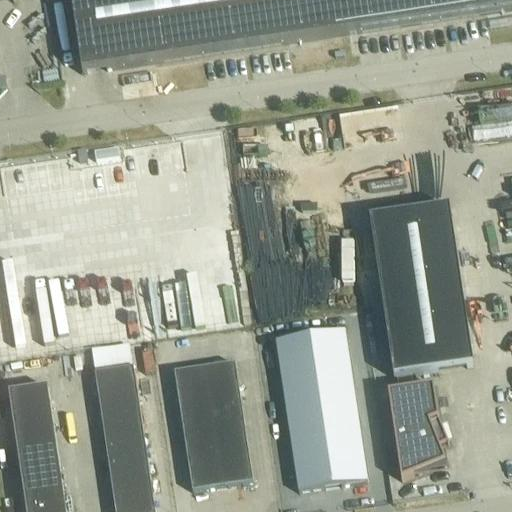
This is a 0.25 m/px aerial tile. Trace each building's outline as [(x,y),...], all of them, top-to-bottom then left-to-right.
[(511,0),(71,0),(83,78),(511,13),(511,0)] [(361,129),(393,127),(393,124),(402,123),(401,113),(360,115),(361,129)] [(80,166),(88,165),(86,153),(78,154),(80,166)] [(414,393),(413,390),(412,379),(474,370),(450,211),(371,223),(395,382),(400,381),(402,394),(388,397),(401,486),(413,481),(448,476),(446,459),(443,459),(440,452),(450,448),(438,419),(434,390),(414,393)] [(345,336),(277,346),(299,497),(368,487),(345,336)] [(236,368),(175,377),(193,496),(254,487),(236,368)] [(154,511),(134,372),(95,378),(115,511),(154,511)] [(65,511),(48,391),(9,397),(26,511),(65,511)]
